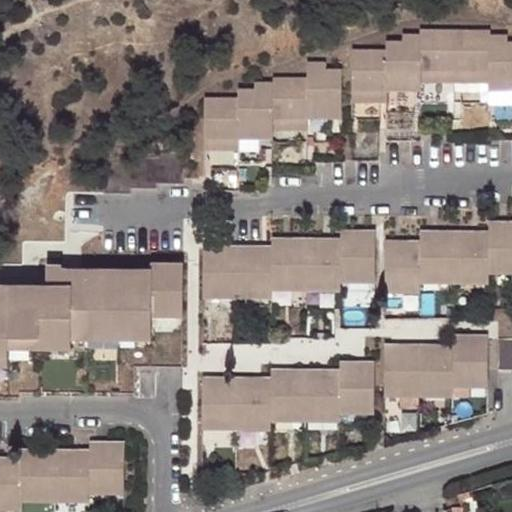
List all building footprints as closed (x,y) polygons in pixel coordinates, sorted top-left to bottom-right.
[(511,43),(507,43),(507,37),(488,36),(488,33),(420,31),(420,36),(404,36),(403,42),(386,42),(385,51),(352,51),(351,96),(385,96),(385,90),(420,90),(420,82),(420,76),(455,77),(488,78),(488,84),(488,91),(511,90),(511,43)] [(326,63),(307,63),(307,80),(274,79),(274,84),(255,84),(255,91),(239,91),(238,100),(204,100),(204,145),(239,145),(239,137),(273,137),(273,131),(273,124),(307,125),(307,118),(341,118),(341,71),(326,71),(326,63)] [(156,184),(183,184),(183,152),(157,151),(157,157),(131,157),(131,162),(103,162),(103,193),(131,193),(131,189),(156,189),(156,184)] [(420,244),(386,243),(385,292),(420,293),(420,281),(489,283),(489,272),(511,272),(511,224),(490,224),(490,235),(420,233),(420,244)] [(203,296),(271,296),(272,287),(340,288),(340,282),(374,282),(376,234),(341,233),(341,241),(272,240),(272,249),(204,248),(203,296)] [(0,398),(19,399),(19,394),(135,395),(136,366),(182,367),(182,265),(149,265),(149,278),(85,277),(85,288),(62,288),(46,288),(0,288),(0,398)] [(46,281),(62,281),(62,277),(61,267),(46,267),(46,281)] [(62,281),(62,288),(85,288),(85,277),(62,277),(62,281)] [(490,339),(455,339),(455,349),(386,348),(385,395),(455,396),(455,386),(489,386),(490,339)] [(511,339),(501,339),(500,369),(511,369),(511,339)] [(202,379),(202,428),(270,428),(270,420),(340,420),(340,412),(373,412),(373,365),(341,365),(341,372),(271,372),(271,380),(202,379)] [(89,443),(89,452),(89,491),(124,492),(124,444),(89,443)] [(21,461),(0,460),(0,508),(20,509),(20,499),(89,499),(89,491),(89,452),(21,452),(21,461)]
